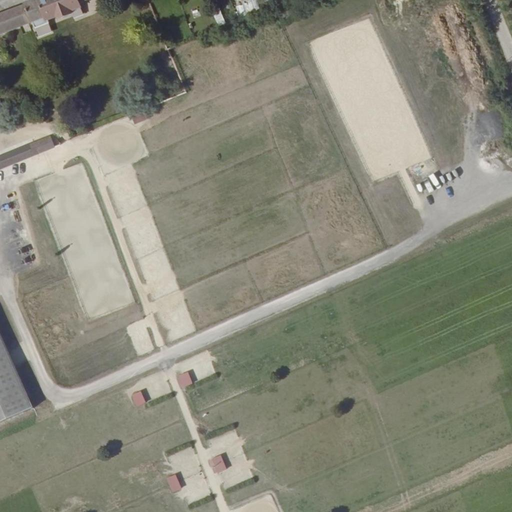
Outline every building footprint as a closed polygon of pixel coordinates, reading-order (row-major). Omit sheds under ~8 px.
[(89,0),(27,0),(7,8),(12,28),(49,13),(51,18),(62,13),(63,16),(76,11),(75,8),(90,3),(89,0)] [(245,3),(234,9),(238,17),(249,11),(245,3)] [(0,32),(12,28),(7,8),(0,11),(0,32)] [(212,13),(218,25),(224,22),(218,10),(212,13)] [(143,114),(132,117),(134,123),(145,119),(143,114)] [(0,167),(35,153),(31,143),(0,156),(0,167)] [(0,426),(27,416),(0,347),(0,426)] [(188,372),(179,376),(184,387),(193,384),(188,372)] [(142,392),(134,395),(138,406),(146,403),(142,392)] [(222,455),(211,460),(216,473),(227,469),(222,455)] [(177,475),(168,479),(174,492),(182,489),(177,475)]
